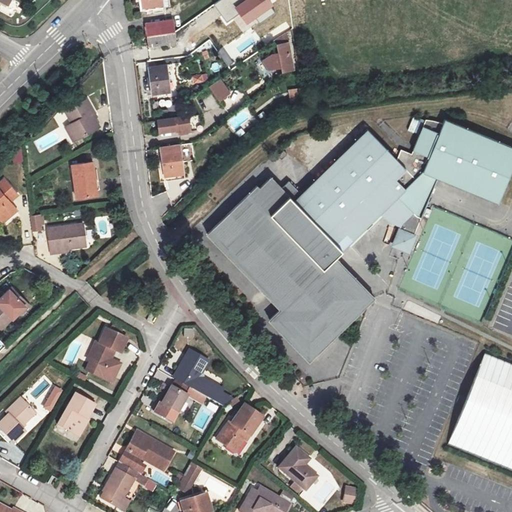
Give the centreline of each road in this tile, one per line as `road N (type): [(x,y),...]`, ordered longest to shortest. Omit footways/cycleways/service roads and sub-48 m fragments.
road 1 (unclassified): [(88,6),(111,32),(122,63),(140,202),(186,292)]
road 2 (unclassified): [(186,292),(256,373),(399,499)]
road 3 (residential): [(160,338),(65,505)]
road 4 (residential): [(0,265),(31,261),(160,338)]
